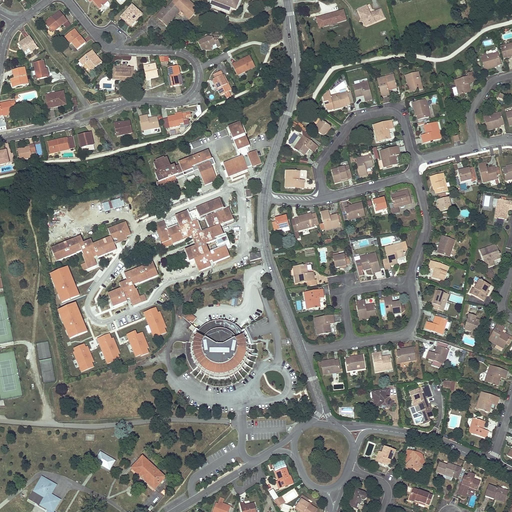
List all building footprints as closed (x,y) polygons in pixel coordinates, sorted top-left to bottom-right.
[(100,8),(102,7),(104,5),(102,3),(105,0),(87,0),(90,3),(92,0),(93,1),(100,8)] [(166,26),(180,11),(189,20),(198,10),(186,0),(175,0),(166,10),(164,8),(156,17),(166,26)] [(206,0),(211,2),(210,6),(230,14),(231,10),(236,12),(240,0),(260,0),(266,2),(266,0),(206,0)] [(131,23),(134,20),(135,21),(142,14),(132,5),(121,17),(129,25),(131,23)] [(370,14),(366,5),(358,9),(361,18),(365,19),(363,23),(364,25),(365,26),(367,26),(369,25),(370,23),(373,21),(374,23),(384,18),(381,9),(373,13),(372,15),(371,17),(369,16),(370,14)] [(52,21),(52,20),(46,25),(52,33),(63,24),(67,21),(60,12),(52,18),(54,20),(52,21)] [(325,28),(330,27),(329,26),(337,24),(338,25),(347,22),(344,12),(326,17),(326,18),(322,19),(322,18),(317,19),(319,29),(324,27),(325,28)] [(67,21),(63,24),(67,29),(71,26),(67,21)] [(77,50),(85,44),(80,37),(78,38),(78,37),(73,31),(65,37),(70,44),(71,43),(77,50)] [(28,48),(29,50),(31,53),(37,48),(30,37),(18,44),(23,51),(28,48)] [(212,47),(216,45),(217,48),(221,47),(218,40),(215,42),(213,37),(208,37),(198,42),(202,51),(205,49),(207,49),(208,51),(212,51),(212,47)] [(503,57),(509,56),(511,54),(511,43),(511,44),(506,45),(504,45),(505,48),(501,48),(503,57)] [(491,68),(491,67),(497,65),(501,64),(498,52),(481,57),(485,70),(491,68)] [(92,71),(101,63),(95,56),(94,57),(90,53),(79,62),(83,66),(86,64),(92,71)] [(255,67),(252,62),(250,57),(232,65),(237,76),(255,67)] [(47,78),(45,70),(43,61),(34,63),(37,80),(47,78)] [(150,79),(158,77),(155,64),(143,67),(146,80),(150,79)] [(120,68),(114,68),(113,80),(120,80),(119,82),(126,82),(126,80),(130,80),(130,77),(132,78),(133,71),(130,71),(130,68),(126,68),(123,68),(124,67),(120,66),(120,68)] [(181,74),(180,75),(178,66),(168,68),(170,76),(168,77),(171,87),(182,85),(183,84),(181,74)] [(15,88),(23,86),(23,84),(28,83),(24,68),(13,71),(14,78),(13,79),(15,88)] [(216,79),(213,80),(218,89),(221,96),(225,94),(229,92),(231,91),(224,75),(222,76),(220,72),(213,75),(216,79)] [(474,82),(474,80),(473,76),(474,75),(473,72),(467,74),(468,77),(455,81),(456,87),(458,94),(458,95),(469,92),(468,84),(474,82)] [(410,88),(411,92),(423,89),(419,73),(405,76),(407,83),(408,83),(410,88)] [(396,88),(393,75),(386,77),(386,79),(378,81),(382,97),(389,95),(388,91),(396,88)] [(364,95),(364,96),(365,102),(372,100),(368,82),(360,84),(355,85),(353,86),(356,97),(364,95)] [(341,107),(340,106),(346,105),(350,104),(349,100),(352,99),(352,96),(348,97),(347,93),(347,92),(330,96),(329,91),(323,97),(324,102),(328,101),(329,104),(325,105),(326,109),(329,111),(341,107)] [(52,106),(53,108),(65,106),(63,92),(45,96),(48,107),(52,106)] [(417,115),(418,117),(418,119),(430,116),(426,100),(413,103),(415,110),(416,110),(417,115)] [(1,103),(0,103),(0,116),(3,116),(2,113),(8,112),(8,115),(9,117),(14,116),(13,111),(12,111),(11,107),(10,102),(10,101),(3,103),(3,104),(1,105),(1,103)] [(186,113),(184,114),(181,114),(182,116),(177,117),(176,115),(167,117),(168,119),(170,128),(180,126),(180,124),(184,123),(183,121),(187,120),(187,118),(186,113)] [(494,127),(497,126),(500,126),(504,125),(500,113),(484,117),(488,131),(495,129),(494,127)] [(152,119),(150,120),(148,120),(148,119),(147,116),(139,117),(142,131),(159,128),(157,117),(152,118),(152,119)] [(326,133),(327,131),(328,130),(329,131),(331,127),(321,121),(315,130),(324,136),(326,133)] [(393,127),(392,121),(390,121),(373,125),(376,134),(378,134),(379,141),(391,138),(389,130),(394,129),(393,127)] [(118,123),(116,124),(114,124),(116,136),(124,134),(124,135),(132,134),(130,122),(124,123),(119,124),(118,123)] [(251,165),(252,167),(261,163),(256,151),(248,154),(246,148),(250,146),(240,122),(228,127),(238,151),(241,150),(242,153),(243,156),(223,164),(228,177),(248,169),(247,166),(251,165)] [(442,138),(439,130),(441,129),(439,122),(424,126),(426,134),(421,136),(423,143),(442,138)] [(297,126),(305,132),(306,130),(303,127),(303,126),(299,123),(298,123),(298,124),(297,126)] [(308,148),(309,149),(314,152),(318,147),(310,141),(312,138),(302,130),(303,136),(294,148),(303,155),(308,148)] [(94,145),(93,141),(92,137),(91,137),(91,133),(78,136),(81,148),(94,145)] [(294,148),(303,136),(300,134),(291,146),(294,148)] [(56,143),(55,143),(55,142),(48,144),(50,154),(69,150),(76,149),(73,137),(67,139),(57,140),(57,143),(56,143)] [(31,153),(33,152),(36,152),(34,145),(29,146),(29,147),(17,149),(20,161),(32,158),(31,153)] [(380,152),(382,160),(384,160),(386,167),(397,164),(395,155),(400,154),(398,147),(380,152)] [(160,191),(164,190),(168,188),(169,190),(175,188),(175,185),(178,184),(174,176),(193,169),(194,171),(198,170),(205,185),(217,180),(209,160),(212,159),(208,150),(179,162),(180,165),(175,167),(174,165),(171,166),(167,157),(164,158),(164,157),(156,160),(156,162),(154,163),(157,172),(155,173),(159,182),(156,183),(160,191)] [(0,164),(8,163),(7,157),(6,151),(0,151),(0,164)] [(366,169),(365,168),(373,166),(370,155),(356,159),(361,177),(367,175),(366,169)] [(495,168),(487,170),(487,169),(485,163),(479,165),(483,182),(495,180),(497,179),(496,175),(495,169),(495,168)] [(335,183),(342,182),(342,181),(348,179),(352,178),(348,166),(332,170),(335,183)] [(511,166),(507,168),(503,169),(506,181),(511,178),(511,166)] [(475,177),(473,168),(465,170),(462,170),(462,169),(458,170),(461,182),(471,180),(472,180),(472,178),(475,177)] [(286,178),(285,187),(304,188),(305,181),(299,180),(300,172),(288,171),(288,178),(286,178)] [(435,190),(435,192),(436,194),(448,191),(444,174),(431,177),(432,184),(433,184),(435,190)] [(411,203),(409,197),(408,190),(401,192),(401,193),(391,196),(393,203),(394,208),(391,209),(392,214),(400,212),(398,207),(411,203)] [(483,206),(492,207),(493,196),(485,195),(483,206)] [(193,214),(194,216),(196,221),(205,217),(210,229),(201,233),(206,244),(215,241),(219,250),(210,254),(212,261),(213,263),(229,256),(226,247),(230,245),(225,233),(223,234),(221,229),(219,225),(233,219),(228,208),(223,210),(222,208),(223,207),(219,198),(196,208),(198,212),(193,214)] [(384,198),(382,199),(380,199),(377,200),(377,199),(373,200),(376,212),(387,209),(384,198)] [(438,201),(439,203),(439,205),(440,208),(439,208),(440,212),(452,209),(449,198),(447,199),(439,201),(438,201)] [(511,201),(498,199),(497,206),(495,218),(497,218),(504,219),(507,220),(509,208),(511,208),(511,201)] [(349,207),(345,208),(348,220),(365,216),(362,203),(355,204),(355,206),(349,207)] [(50,212),(51,218),(60,216),(59,210),(50,212)] [(328,211),(321,212),(324,223),(325,228),(326,230),(340,226),(337,215),(330,217),(330,216),(328,211)] [(196,221),(194,216),(190,218),(187,212),(175,216),(180,228),(178,229),(177,226),(167,230),(164,221),(154,225),(164,248),(193,236),(195,241),(196,240),(197,242),(198,245),(185,250),(189,262),(194,260),(199,271),(211,267),(209,262),(212,261),(210,254),(206,244),(201,233),(196,221)] [(304,215),(304,217),(295,219),(295,221),(292,222),(294,232),(298,231),(314,227),(314,226),(311,214),(311,213),(304,215)] [(311,214),(314,226),(319,224),(316,213),(311,214)] [(286,216),(284,217),(282,217),(279,218),(278,217),(275,218),(276,222),(278,230),(283,229),(283,232),(290,230),(286,216)] [(495,227),(503,228),(504,219),(497,218),(495,227)] [(93,257),(95,256),(97,256),(98,257),(116,250),(114,244),(112,239),(114,238),(117,239),(120,238),(121,241),(127,239),(126,236),(131,234),(126,222),(108,229),(111,237),(93,244),(91,240),(83,243),(80,236),(51,248),(57,261),(76,253),(76,252),(81,250),(84,255),(83,256),(85,262),(80,264),(83,270),(88,268),(97,265),(93,257)] [(442,236),(440,243),(441,243),(439,249),(438,253),(449,257),(455,241),(442,236)] [(404,253),(408,249),(406,242),(401,243),(400,240),(393,242),(394,245),(385,248),(388,259),(383,260),(385,270),(391,269),(390,266),(397,264),(396,259),(404,257),(403,253),(404,253)] [(489,247),(480,251),(486,269),(494,266),(492,261),(501,258),(500,255),(500,253),(499,253),(497,247),(489,249),(489,247)] [(372,268),(372,271),(373,273),(380,271),(376,253),(367,255),(368,257),(360,259),(361,260),(355,261),(359,276),(363,275),(362,270),(363,270),(365,269),(365,270),(372,268)] [(335,268),(337,267),(339,267),(342,266),(343,268),(347,267),(346,264),(349,263),(348,255),(344,256),(344,255),(339,256),(334,257),(333,257),(335,268)] [(434,270),(435,270),(433,277),(443,281),(448,267),(431,261),(429,268),(434,270)] [(133,305),(137,304),(142,302),(146,300),(144,294),(139,296),(136,289),(135,290),(133,285),(139,282),(139,283),(158,275),(152,262),(124,274),(127,281),(120,284),(121,288),(108,294),(113,307),(127,301),(126,299),(130,298),(133,305)] [(308,273),(307,269),(307,265),(291,267),(292,275),(294,275),(296,283),(308,282),(308,286),(317,285),(316,280),(314,280),(313,273),(308,273)] [(68,266),(50,273),(60,303),(79,296),(68,266)] [(88,292),(96,279),(88,274),(80,287),(88,292)] [(475,289),(472,295),(484,302),(488,296),(487,295),(489,291),(492,286),(483,282),(484,281),(482,279),(481,280),(480,280),(475,289)] [(306,301),(308,301),(309,309),(320,307),(319,298),(324,297),(323,290),(304,293),(306,301)] [(436,291),(435,294),(434,298),(435,298),(433,304),(432,308),(443,311),(444,309),(447,310),(449,305),(446,303),(448,295),(436,291)] [(400,302),(392,303),(392,302),(391,296),(384,298),(387,315),(401,313),(404,310),(403,305),(400,306),(400,302)] [(368,317),(372,316),(376,316),(374,304),(365,305),(365,301),(363,301),(357,302),(359,320),(368,319),(368,317)] [(83,347),(84,348),(84,350),(89,348),(81,328),(83,327),(79,316),(76,317),(74,312),(64,316),(66,321),(68,320),(73,331),(68,333),(70,338),(73,337),(77,349),(83,347)] [(186,319),(189,322),(190,321),(192,323),(196,318),(191,313),(186,319)] [(477,333),(478,334),(482,324),(474,321),(475,319),(476,316),(469,314),(464,329),(472,332),(477,333)] [(318,327),(319,335),(331,333),(329,324),(334,323),(333,316),(315,319),(316,327),(318,327)] [(436,317),(435,321),(434,325),(433,324),(427,322),(425,329),(442,335),(445,328),(448,329),(450,323),(447,322),(447,321),(436,317)] [(133,330),(131,325),(128,320),(117,325),(118,327),(113,329),(112,327),(111,324),(99,329),(100,332),(95,334),(99,344),(105,342),(104,339),(115,335),(117,339),(122,337),(121,335),(133,330)] [(246,357),(247,356),(247,355),(247,354),(247,352),(247,351),(247,349),(247,347),(247,346),(247,344),(246,342),(246,341),(245,339),(245,338),(244,336),(243,335),(242,333),(241,332),(240,331),(239,330),(238,329),(237,327),(235,327),(234,326),(232,325),(231,324),(229,324),(228,323),(226,323),(225,322),(223,322),(221,322),(220,322),(218,322),(216,322),(215,322),(213,323),(212,323),(210,323),(208,324),(207,325),(205,326),(204,326),(203,327),(201,328),(200,330),(199,331),(198,332),(197,333),(196,335),(195,336),(194,338),(194,339),(193,341),(193,342),(192,344),(186,343),(186,345),(186,346),(186,348),(186,350),(186,352),(186,354),(187,355),(187,357),(187,359),(188,361),(189,362),(189,364),(190,366),(191,367),(192,369),(193,370),(198,367),(199,368),(200,369),(201,370),(202,371),(204,372),(205,373),(207,374),(208,375),(210,375),(211,376),(213,376),(214,377),(216,377),(218,377),(219,377),(221,377),(222,377),(224,377),(226,377),(227,376),(229,376),(230,375),(232,374),(233,374),(235,373),(236,372),(238,371),(239,370),(240,368),(241,367),(242,366),(243,365),(244,363),(245,362),(245,360),(246,359),(246,357)] [(504,330),(505,328),(498,324),(489,340),(497,345),(495,348),(502,351),(506,343),(510,345),(511,340),(511,337),(505,333),(502,332),(504,330)] [(36,344),(40,359),(51,357),(47,341),(36,344)] [(407,349),(401,350),(397,351),(399,363),(416,361),(414,347),(407,348),(407,349)] [(436,354),(435,354),(434,354),(429,352),(426,359),(444,364),(449,350),(438,347),(436,354)] [(467,351),(458,348),(456,353),(465,356),(467,351)] [(392,367),(390,356),(381,357),(381,352),(373,354),(376,372),(385,371),(384,369),(392,367)] [(356,358),(353,358),(350,359),(346,359),(348,371),(365,369),(363,355),(356,356),(356,358)] [(44,381),(54,379),(51,359),(41,360),(44,381)] [(328,361),(325,361),(321,362),(323,375),(343,372),(342,369),(340,369),(339,360),(334,361),(329,362),(328,361)] [(482,381),(490,383),(498,386),(501,377),(505,379),(508,372),(504,371),(490,366),(487,374),(485,373),(482,381)] [(431,410),(430,405),(428,405),(426,399),(425,396),(431,394),(428,386),(410,392),(413,401),(415,406),(414,406),(410,408),(415,424),(423,422),(423,424),(430,422),(428,418),(433,417),(431,410)] [(392,402),(390,399),(390,391),(389,390),(375,392),(371,393),(370,395),(370,398),(372,399),(373,399),(375,409),(380,408),(382,408),(385,406),(387,409),(391,410),(394,407),(394,403),(392,403),(392,402)] [(499,398),(490,395),(481,393),(479,401),(480,402),(478,409),(489,412),(492,404),(497,406),(499,398)] [(488,432),(486,431),(483,430),(481,430),(484,422),(473,419),(469,433),(486,439),(488,432)] [(382,464),(384,465),(387,466),(388,462),(389,460),(392,461),(395,451),(385,447),(383,453),(379,452),(376,460),(383,463),(382,464)] [(410,466),(407,468),(411,472),(417,472),(423,466),(422,465),(425,463),(423,456),(421,455),(418,454),(416,456),(413,452),(408,451),(405,460),(408,464),(410,466)] [(109,470),(112,465),(115,461),(101,452),(95,461),(109,470)] [(146,483),(146,482),(154,489),(165,478),(143,457),(132,468),(140,476),(139,476),(142,480),(146,483)] [(445,479),(451,481),(453,477),(458,479),(462,469),(448,463),(447,465),(439,463),(436,472),(444,475),(443,477),(446,478),(445,479)] [(279,489),(282,488),(285,487),(285,486),(287,485),(289,486),(293,484),(290,476),(289,477),(285,468),(280,470),(281,472),(276,474),(278,479),(279,479),(279,481),(276,482),(279,489)] [(469,487),(477,490),(480,482),(473,480),(475,476),(469,473),(468,477),(465,477),(458,494),(465,497),(469,487)] [(56,485),(51,482),(46,480),(46,481),(44,479),(42,477),(34,491),(44,498),(40,505),(49,511),(48,511),(52,511),(60,500),(51,494),(56,485)] [(504,500),(508,492),(498,488),(498,489),(489,486),(485,496),(494,499),(495,497),(504,500)] [(415,500),(415,501),(419,502),(418,504),(425,506),(425,505),(429,506),(433,496),(414,489),(413,493),(412,493),(410,498),(415,500)] [(365,500),(365,499),(366,499),(366,498),(366,497),(366,496),(366,495),(366,494),(365,494),(363,493),(355,490),(349,507),(358,510),(361,500),(363,500),(364,500),(365,500)] [(44,498),(34,491),(29,499),(36,503),(40,505),(44,498)] [(302,495),(300,498),(301,499),(296,508),(302,511),(315,511),(317,509),(309,504),(306,502),(307,502),(308,499),(302,495)] [(226,507),(227,505),(223,503),(224,499),(221,497),(218,504),(226,507)] [(280,497),(277,499),(273,501),(278,508),(285,503),(280,497)] [(300,498),(299,498),(293,506),(296,508),(301,499),(300,498)] [(256,511),(254,503),(245,506),(244,502),(240,504),(241,510),(243,510),(243,511),(242,511),(241,511),(256,511)] [(216,503),(214,509),(212,511),(228,511),(230,508),(231,506),(227,505),(226,507),(218,504),(216,503)]
